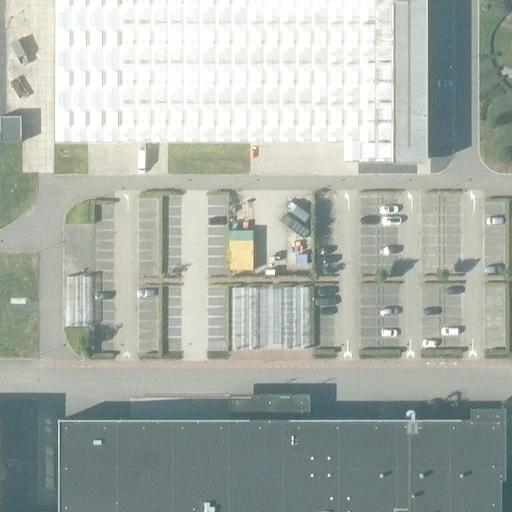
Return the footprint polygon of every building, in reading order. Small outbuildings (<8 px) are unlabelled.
[(391,148),(391,0),(53,0),(53,96),(53,148),(148,148),(316,148),(358,148),(374,148),(391,148)] [(391,0),(391,148),(374,148),(376,161),(392,161),(392,165),(427,165),(426,0),(391,0)] [(21,117),(0,117),(0,142),(21,142),(21,117)] [(89,323),(92,274),(70,273),(67,322),(89,323)] [(230,325),(229,347),(239,347),(240,326),(230,325)] [(261,331),(262,352),(272,352),(271,331),(261,331)] [(309,395),(229,395),(229,422),(59,422),(58,511),(500,511),(501,481),(505,481),(505,410),(470,410),(470,421),(309,421),(309,395)]
